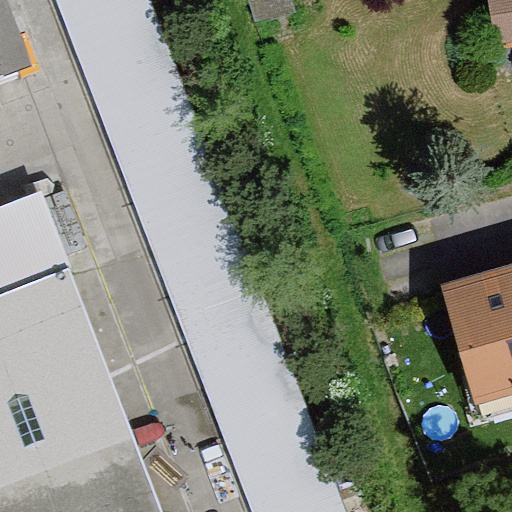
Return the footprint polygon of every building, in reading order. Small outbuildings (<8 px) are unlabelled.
[(0,0),(0,79),(30,68),(4,0),(0,0)] [(54,0),(250,511),(342,511),(146,0),(54,0)] [(511,0),(488,0),(495,37),(511,35),(511,0)] [(511,385),(511,259),(444,279),(446,288),(477,396),(511,385)] [(0,511),(157,511),(70,284),(0,311),(0,511)]
